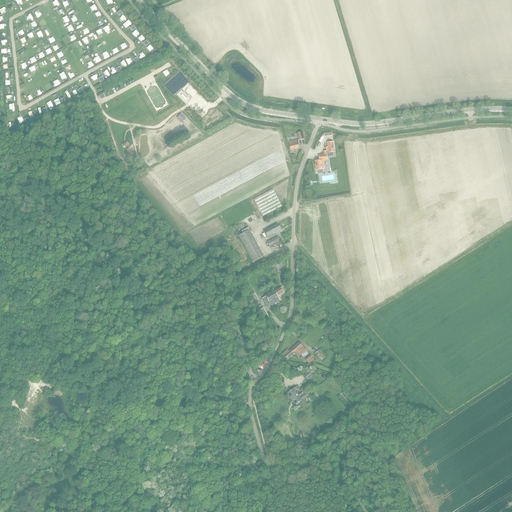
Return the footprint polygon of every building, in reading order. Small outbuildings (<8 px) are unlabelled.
[(291,150),(300,148),(298,140),(289,142),(291,150)] [(323,173),(323,169),(325,169),(324,159),(328,159),(327,153),(335,152),(334,142),(328,142),(328,146),(326,147),(327,150),(324,150),(324,154),(319,154),(320,160),(315,161),(317,174),(323,173)] [(254,199),(263,216),(281,206),(272,189),(254,199)] [(274,233),(280,229),(277,223),(264,231),(267,236),(269,235),(271,237),(275,235),(274,233)] [(263,256),(249,230),(238,236),(252,262),(263,256)] [(278,236),(267,242),(269,246),(280,240),(278,236)] [(265,296),(262,298),(267,307),(279,300),(277,296),(283,293),(282,291),(284,290),(282,287),(265,296)] [(268,317),(263,308),(258,310),(263,319),(268,317)] [(299,355),(306,349),(300,342),(290,351),(288,349),(283,354),(288,359),(296,352),(299,355)] [(326,357),(319,349),(315,353),(321,361),(326,357)] [(314,359),(311,355),(305,359),(309,363),(314,359)] [(304,375),(308,380),(314,375),(311,370),(304,375)] [(296,404),(309,394),(304,387),(301,389),(304,392),(299,396),(295,390),(298,388),(297,386),(288,393),(296,404)]
